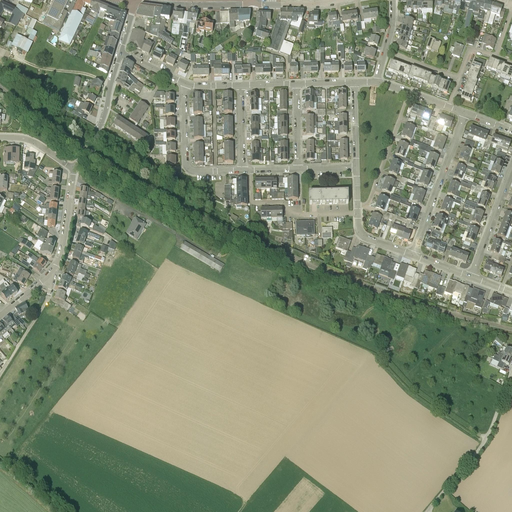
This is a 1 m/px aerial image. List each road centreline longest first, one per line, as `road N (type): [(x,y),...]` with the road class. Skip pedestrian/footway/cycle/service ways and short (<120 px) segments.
road 1 (unclassified): [(426,511),(484,441),(511,371)]
road 2 (residential): [(411,254),(465,113)]
road 3 (residential): [(357,213),(295,213),(282,202),(252,201),(250,170)]
road 4 (track): [(485,438),(413,390),(379,352)]
road 5 (residential): [(357,205),(368,201),(409,91)]
